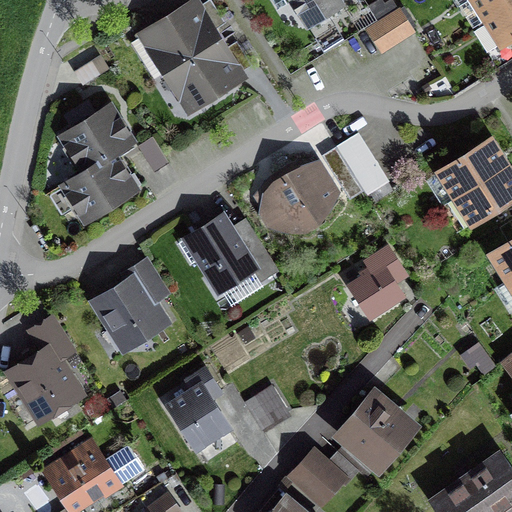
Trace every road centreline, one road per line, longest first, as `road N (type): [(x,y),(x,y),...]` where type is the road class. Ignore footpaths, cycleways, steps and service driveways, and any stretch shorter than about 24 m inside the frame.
road 1 (residential): [(0,276),(60,273),(299,112),(370,101),(426,115),(461,109),(511,78)]
road 2 (residential): [(238,511),(418,309)]
road 3 (residential): [(0,254),(60,0)]
